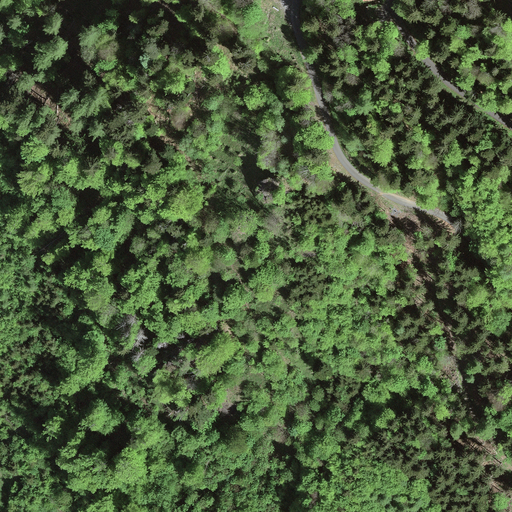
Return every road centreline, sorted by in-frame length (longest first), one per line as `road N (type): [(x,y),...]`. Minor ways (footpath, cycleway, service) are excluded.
road 1 (unclassified): [(511,310),(465,238),(343,161),(291,0)]
road 2 (unclassified): [(388,0),(432,75),(511,129)]
